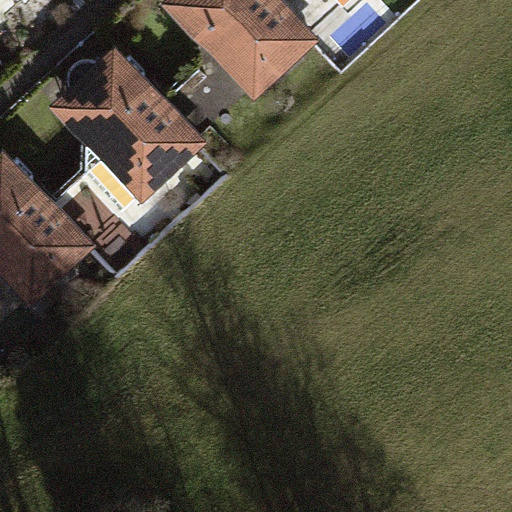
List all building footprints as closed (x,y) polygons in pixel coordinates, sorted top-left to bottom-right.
[(0,0),(0,25),(27,0),(0,0)] [(177,0),(207,32),(207,65),(166,103),(198,139),(310,37),(278,2),(276,0),(177,0)] [(280,0),(278,2),(310,37),(350,0),(280,0)] [(116,49),(62,98),(95,134),(96,167),(52,206),(84,241),(198,139),(166,103),(145,80),(144,66),(130,50),(123,56),(116,49)] [(4,151),(0,154),(0,316),(84,241),(52,206),(32,183),(31,169),(17,153),(10,159),(4,151)]
